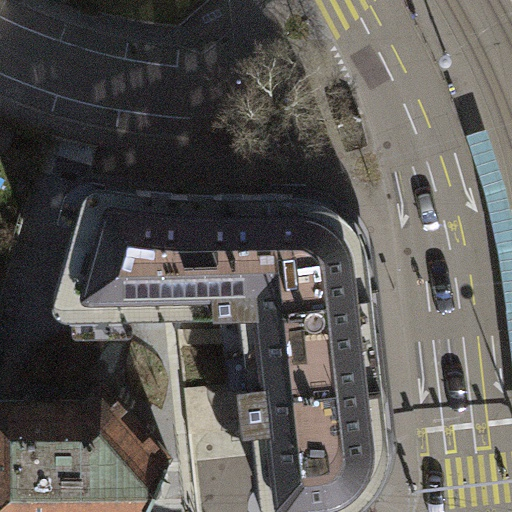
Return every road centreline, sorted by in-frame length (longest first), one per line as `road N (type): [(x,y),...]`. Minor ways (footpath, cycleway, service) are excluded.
road 1 (tertiary): [(349,4),(425,168),(473,511)]
road 2 (residential): [(349,4),(221,86),(152,91),(57,72),(0,48)]
